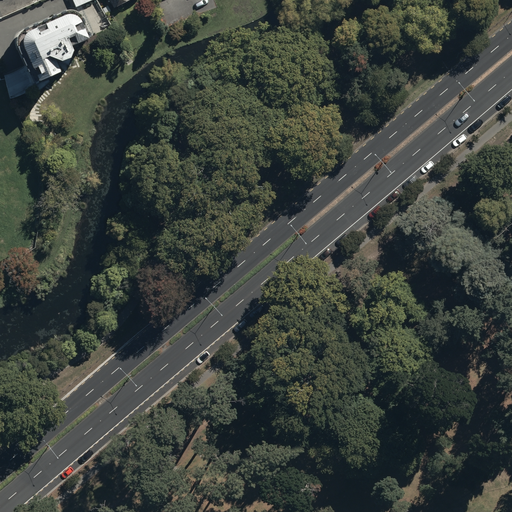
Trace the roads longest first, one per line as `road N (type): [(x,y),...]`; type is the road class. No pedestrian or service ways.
road 1 (primary): [(511,72),(0,507)]
road 2 (primary): [(0,469),(511,37)]
